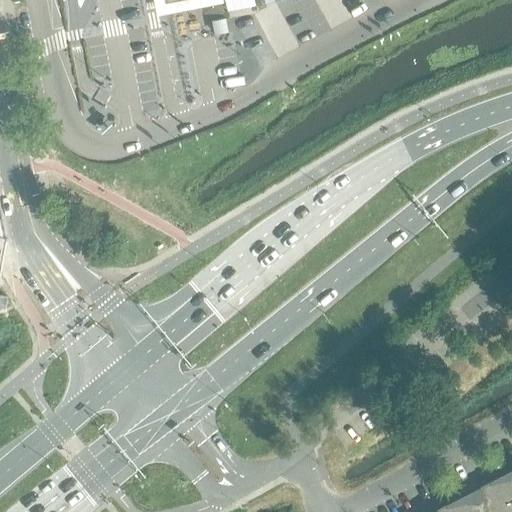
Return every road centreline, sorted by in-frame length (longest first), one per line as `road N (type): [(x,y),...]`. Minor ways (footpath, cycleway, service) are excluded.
road 1 (unclassified): [(36,0),(66,124),(81,142),(115,148),(219,110),(427,0)]
road 2 (secondary): [(511,106),(388,161),(264,254)]
road 3 (unclassified): [(6,140),(2,174),(23,245),(117,376)]
road 4 (secondary): [(181,406),(383,245)]
road 5 (unclassified): [(297,457),(494,290)]
road 6 (unclassified): [(144,354),(40,229),(6,140)]
road 7 (residential): [(343,511),(511,424)]
road 8 (secondary): [(426,208),(310,234),(264,254)]
road 9 (secondary): [(264,254),(144,354)]
road 10 (secondary): [(117,376),(0,476)]
road 11 (secondary): [(48,511),(157,424)]
road 12 (unclassified): [(157,424),(223,499),(248,486)]
